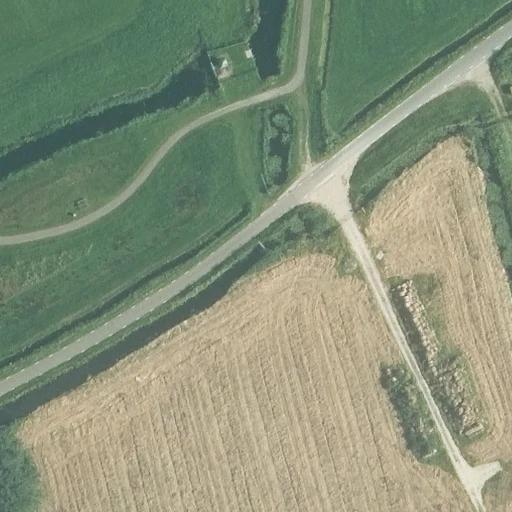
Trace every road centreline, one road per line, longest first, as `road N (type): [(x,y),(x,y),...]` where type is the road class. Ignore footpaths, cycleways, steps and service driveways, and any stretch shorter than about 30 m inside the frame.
road 1 (unclassified): [(0,389),(194,276),(511,31)]
road 2 (track): [(479,511),(339,208),(310,184)]
